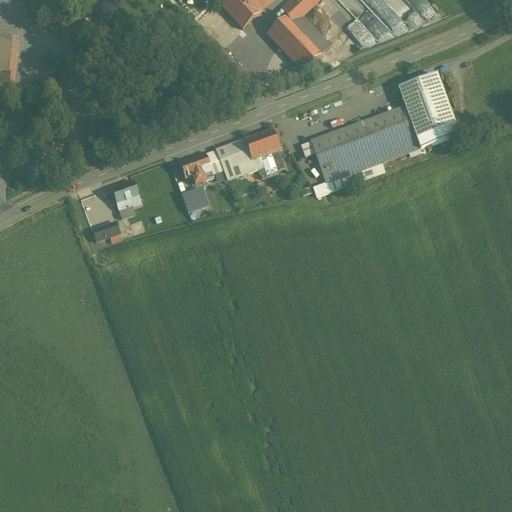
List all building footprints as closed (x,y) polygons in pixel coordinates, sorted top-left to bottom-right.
[(216,0),(219,3),(217,5),(224,11),(235,0),(216,0)] [(235,0),(224,11),(243,32),(260,16),(259,15),(274,0),(235,0)] [(294,0),(281,13),(286,19),(267,36),(303,75),(331,48),(302,18),(320,0),(294,0)] [(76,34),(76,40),(79,41),(79,44),(89,44),(89,39),(103,39),(104,26),(90,26),(90,25),(80,24),(79,34),(76,34)] [(254,86),(210,38),(194,53),(238,101),(254,86)] [(10,41),(0,39),(0,99),(4,99),(5,91),(8,91),(9,85),(10,78),(6,78),(10,41)] [(404,109),(417,142),(455,128),(436,76),(397,91),(404,109)] [(146,109),(160,124),(189,96),(175,81),(146,109)] [(324,185),(313,190),(316,199),(358,184),(357,183),(362,181),(362,182),(385,174),(381,165),(420,151),(417,142),(404,109),(300,148),(305,160),(314,156),(324,185)] [(227,184),(258,172),(262,182),(274,177),(273,174),(284,170),(278,153),(282,152),(279,143),(275,145),(271,132),(244,142),(244,143),(216,153),(219,164),(227,184)] [(216,153),(205,157),(209,168),(219,164),(216,153)] [(205,157),(179,166),(185,182),(192,179),(195,187),(213,180),(209,168),(205,157)] [(132,184),(111,192),(119,215),(141,207),(132,184)] [(195,189),(180,194),(184,205),(188,204),(189,205),(209,197),(206,190),(197,193),(195,189)] [(116,225),(92,234),(96,245),(120,236),(116,225)]
